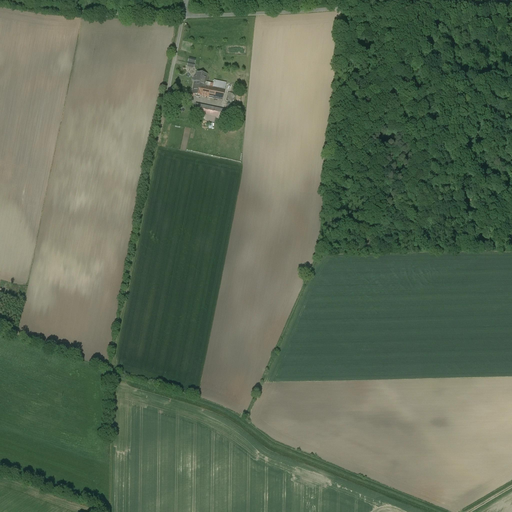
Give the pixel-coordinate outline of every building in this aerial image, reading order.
[(195,60),(189,58),(187,67),(194,68),(195,60)] [(197,73),(192,94),(202,96),(204,86),(207,75),(197,73)] [(204,86),(202,96),(222,101),(226,83),(215,81),(214,81),(213,84),(211,83),(210,87),(204,86)] [(229,111),(196,105),(194,113),(198,114),(215,117),(227,120),(228,119),(229,111)] [(215,117),(198,114),(197,117),(206,119),(205,121),(214,123),(215,117)]
